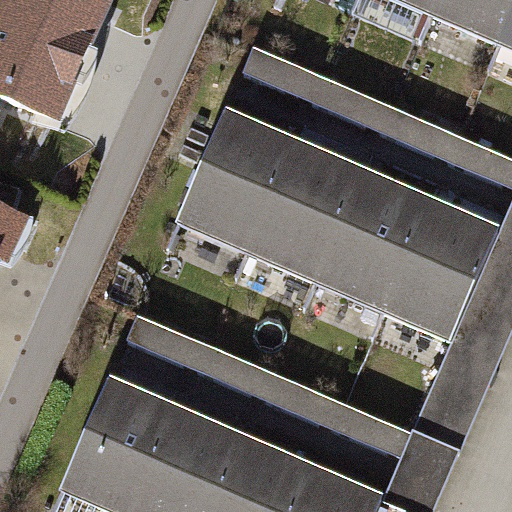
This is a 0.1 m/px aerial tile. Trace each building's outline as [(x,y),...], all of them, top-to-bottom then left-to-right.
[(114,19),(72,0),(3,0),(0,7),(0,111),(61,138),(114,19)] [(511,0),(364,0),(511,63),(511,0)] [(503,248),(227,128),(177,242),(454,362),(503,248)] [(29,228),(0,214),(0,274),(6,278),(29,228)] [(441,511),(511,350),(511,228),(503,248),(454,362),(388,511),(441,511)] [(378,511),(109,396),(64,501),(90,511),(378,511)]
